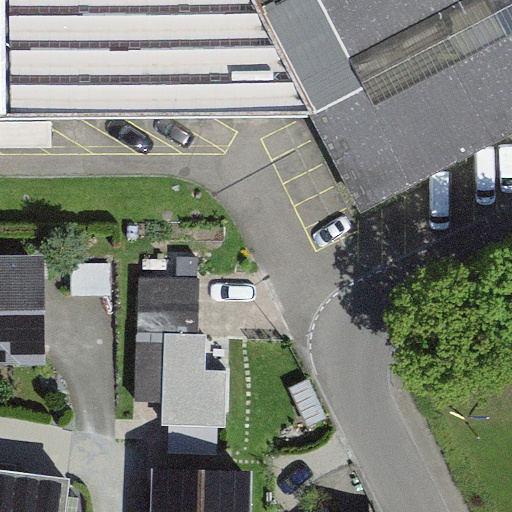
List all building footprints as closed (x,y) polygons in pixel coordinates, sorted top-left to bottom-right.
[(511,0),(0,0),(0,116),(308,113),(362,215),(511,136),(511,0)] [(46,256),(0,256),(0,367),(47,367),(46,256)] [(207,336),(200,335),(201,281),(140,279),(137,403),(163,404),(163,428),(227,429),(228,372),(206,372),(207,336)] [(251,511),(253,472),(208,471),(200,471),(155,469),(153,511),(251,511)] [(0,471),(0,511),(67,511),(71,480),(0,471)]
